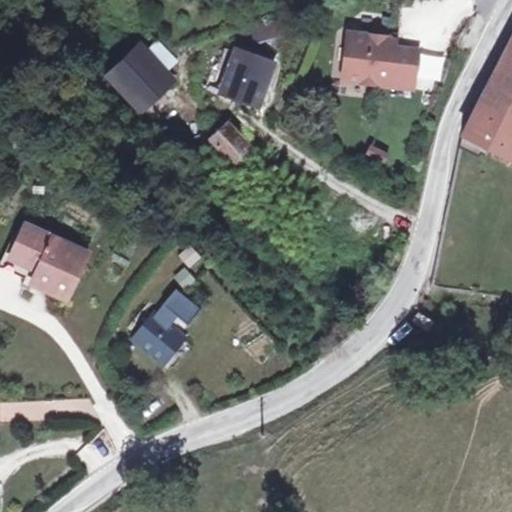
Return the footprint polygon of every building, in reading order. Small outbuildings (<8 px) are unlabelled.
[(511,31),(458,138),(509,162),(511,156),(511,31)] [(346,35),(341,82),(410,87),(412,50),(382,48),(382,38),(346,35)] [(171,86),(145,49),(118,67),(142,103),(171,86)] [(282,64),(245,51),(230,94),(268,106),(282,64)] [(237,132),(222,148),(247,172),(262,156),(237,132)] [(30,228),(14,263),(39,277),(34,288),(70,307),(93,259),(30,228)] [(191,270),(204,260),(192,243),(179,253),(191,270)] [(156,314),(139,336),(169,359),(186,337),(171,326),(180,314),(191,323),(203,307),(177,287),(165,302),(170,306),(161,318),(156,314)]
